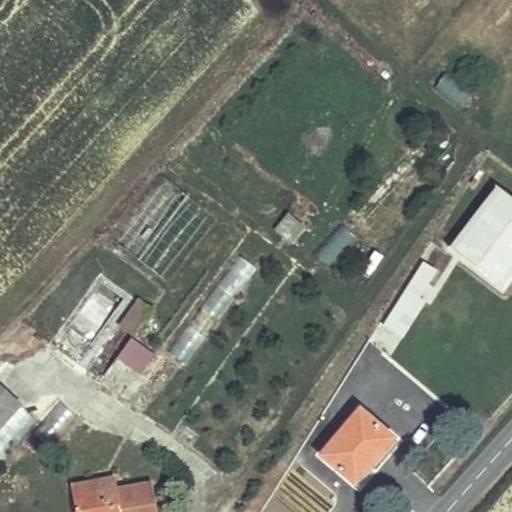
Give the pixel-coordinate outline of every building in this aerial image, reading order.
[(455,109),(473,89),(450,67),(431,87),(455,109)] [(449,251),(456,256),(501,289),(511,275),(511,202),(496,190),(449,251)] [(273,229),(290,243),(305,225),(288,211),(273,229)] [(336,220),(311,251),(328,265),(353,234),(336,220)] [(236,253),(166,349),(185,363),(256,267),(236,253)] [(426,263),(384,326),(398,335),(422,297),(438,271),(426,263)] [(422,297),(398,335),(405,339),(429,301),(422,297)] [(118,347),(129,357),(149,336),(138,326),(118,347)] [(0,437),(16,420),(0,405),(0,437)] [(364,412),(326,454),(358,482),(396,441),(364,412)] [(16,420),(0,437),(0,471),(33,435),(16,420)] [(65,498),(67,511),(149,511),(146,495),(108,502),(106,492),(65,498)]
